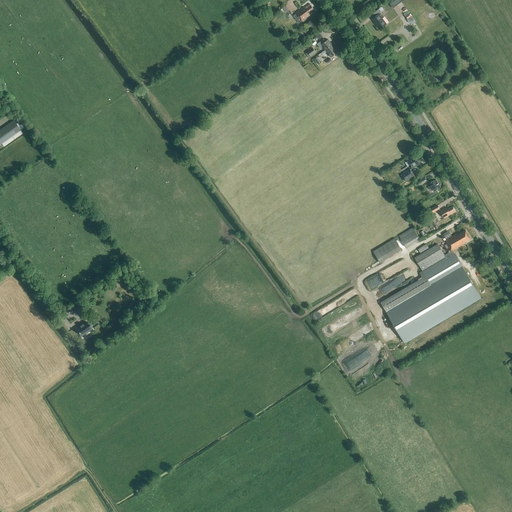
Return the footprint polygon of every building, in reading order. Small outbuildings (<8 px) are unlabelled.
[(310,11),(314,9),(310,4),(304,8),(304,7),(296,14),(302,22),(310,15),(309,14),(311,12),(310,11)] [(292,12),(287,5),(281,10),(286,17),(292,12)] [(380,29),(387,24),(379,14),(381,12),(379,9),(373,13),(375,16),(372,19),(380,29)] [(391,33),(397,29),(398,30),(404,26),(406,28),(411,24),(408,20),(406,17),(404,15),(387,27),(391,33)] [(323,47),(325,50),(332,45),(328,40),(324,43),(323,40),(317,44),(321,49),(323,47)] [(331,57),(338,52),(332,45),(325,50),(321,53),(323,56),(327,52),(331,57)] [(313,48),(307,52),(311,57),(316,53),(313,48)] [(0,145),(21,130),(17,124),(14,120),(0,130),(0,145)] [(421,156),(417,159),(415,156),(407,161),(412,169),(420,164),(419,163),(424,160),(421,156)] [(410,169),(401,175),(405,181),(414,176),(410,169)] [(422,185),(422,184),(427,181),(425,178),(417,182),(420,187),(422,185)] [(434,191),(440,187),(436,180),(429,183),(431,186),(428,187),(429,189),(432,188),(434,191)] [(453,211),(454,211),(452,207),(448,210),(446,208),(440,212),(444,218),(454,212),(453,211)] [(406,248),(420,239),(413,227),(399,236),(406,248)] [(447,244),(449,248),(451,251),(449,253),(453,251),(453,250),(465,243),(465,242),(470,238),(471,238),(469,235),(466,231),(460,234),(459,233),(445,240),(447,244)] [(398,237),(374,249),(381,262),(405,250),(398,237)] [(380,301),(388,314),(403,341),(480,297),(455,254),(453,251),(449,253),(444,255),(438,244),(415,257),(422,270),(445,257),(445,258),(423,271),(425,275),(380,301)] [(421,253),(429,248),(426,244),(418,249),(421,253)] [(80,305),(75,309),(78,312),(79,313),(88,306),(85,301),(80,305)] [(364,310),(329,329),(333,336),(368,318),(364,310)] [(87,322),(77,329),(82,336),(87,332),(92,328),(87,322)] [(355,331),(338,339),(342,346),(358,337),(355,331)]
